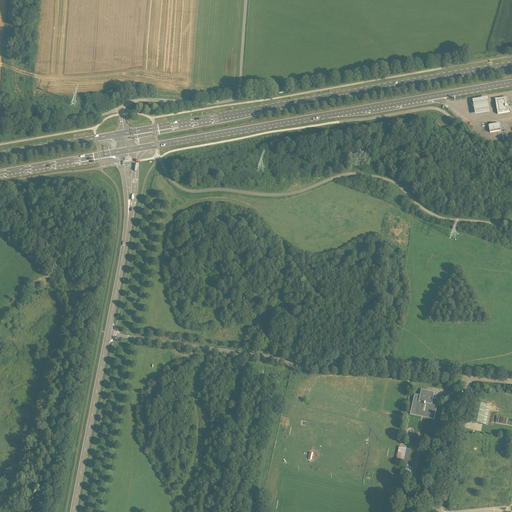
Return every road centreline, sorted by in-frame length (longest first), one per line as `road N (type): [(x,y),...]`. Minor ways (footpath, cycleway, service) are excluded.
road 1 (primary): [(511,64),(124,133)]
road 2 (primary): [(132,149),(511,82)]
road 3 (unclassified): [(467,378),(309,368),(108,332)]
road 4 (unclassified): [(124,133),(121,114),(133,100),(235,98),(245,0)]
road 5 (secondary): [(73,511),(108,332)]
road 6 (track): [(285,362),(255,511)]
road 7 (residential): [(438,511),(467,378)]
road 8 (primary): [(124,133),(0,154)]
road 9 (primary): [(0,173),(120,151)]
